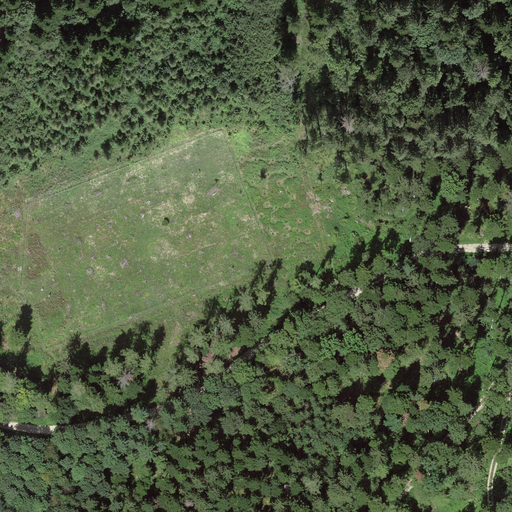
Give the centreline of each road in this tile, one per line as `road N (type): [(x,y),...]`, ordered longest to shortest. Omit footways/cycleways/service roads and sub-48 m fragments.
road 1 (track): [(0,423),(74,429),(162,410),(196,393),(262,338),(406,260),(440,249),(511,249)]
road 2 (track): [(383,511),(511,366)]
road 3 (track): [(492,511),(490,483),(511,387)]
